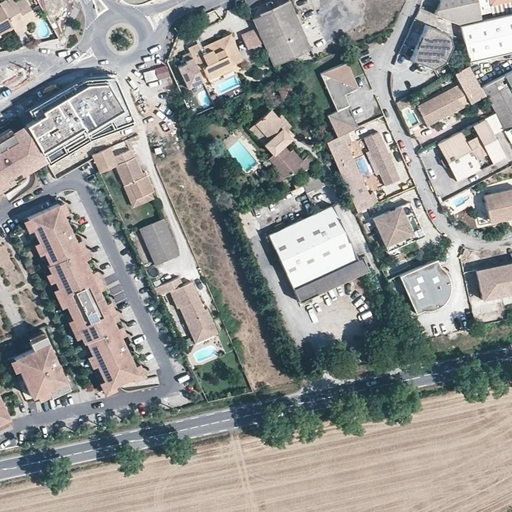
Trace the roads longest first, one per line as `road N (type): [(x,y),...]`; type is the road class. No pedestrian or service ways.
road 1 (primary): [(0,469),(511,356)]
road 2 (residential): [(511,240),(485,245),(443,225),(387,102),(386,60),(413,0)]
road 3 (unknown): [(258,240),(315,345),(331,396)]
